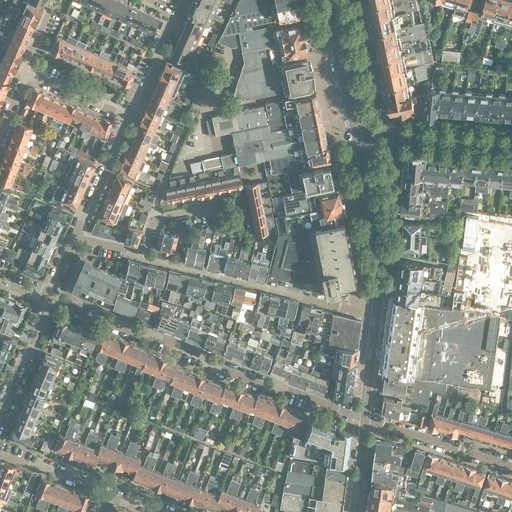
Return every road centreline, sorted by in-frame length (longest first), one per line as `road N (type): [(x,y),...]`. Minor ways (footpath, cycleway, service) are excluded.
road 1 (residential): [(364,419),(46,299)]
road 2 (tertiary): [(375,314),(373,205),(352,130)]
road 3 (unclassified): [(511,143),(352,130)]
road 4 (residential): [(364,419),(511,464)]
road 5 (tertiary): [(352,130),(326,0)]
road 6 (residential): [(126,115),(138,105),(159,42),(185,0)]
road 7 (residential): [(75,236),(126,115)]
road 8 (residential): [(0,418),(46,299)]
